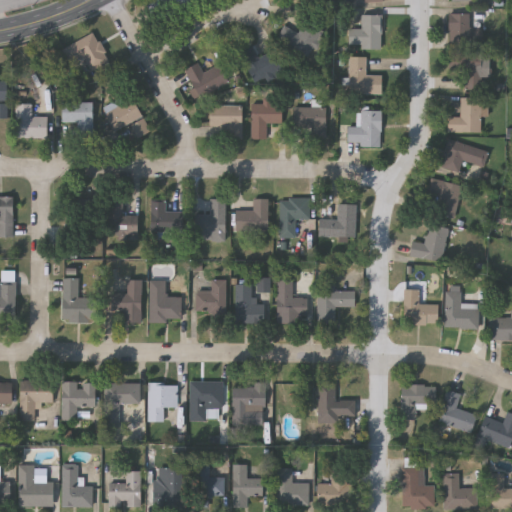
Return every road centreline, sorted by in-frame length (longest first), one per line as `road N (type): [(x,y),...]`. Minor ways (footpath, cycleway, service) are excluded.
road 1 (residential): [(378,511),(383,238),(392,186),(421,119),(417,0)]
road 2 (residential): [(511,384),(454,363),(377,353),(0,353)]
road 3 (residential): [(392,186),(330,173),(0,164)]
road 4 (residential): [(187,171),(179,127),(105,0)]
road 5 (residential): [(41,354),(42,168)]
road 6 (residential): [(146,63),(255,5)]
